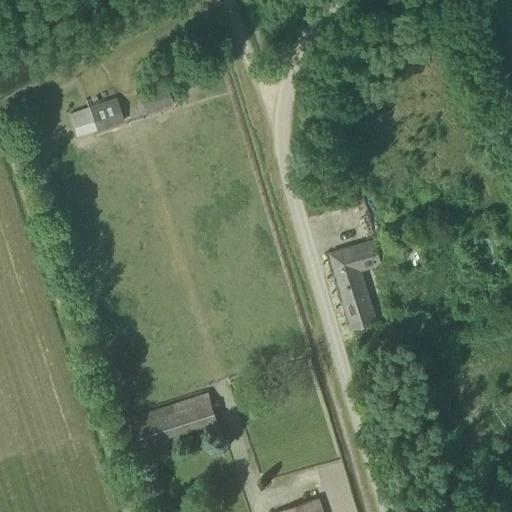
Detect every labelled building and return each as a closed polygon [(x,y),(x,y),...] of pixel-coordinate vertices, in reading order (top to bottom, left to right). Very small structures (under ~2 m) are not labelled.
[(146,113),(173,104),(165,81),(138,91),(146,113)] [(96,130),(123,121),(116,98),(89,107),(96,130)] [(353,329),(354,329),(377,322),(360,270),(383,263),(376,239),(330,253),(353,329)] [(145,458),(222,433),(208,393),(132,418),(145,458)] [(315,465),(320,491),(347,485),(341,460),(315,465)] [(323,511),(318,498),(276,511),(323,511)]
